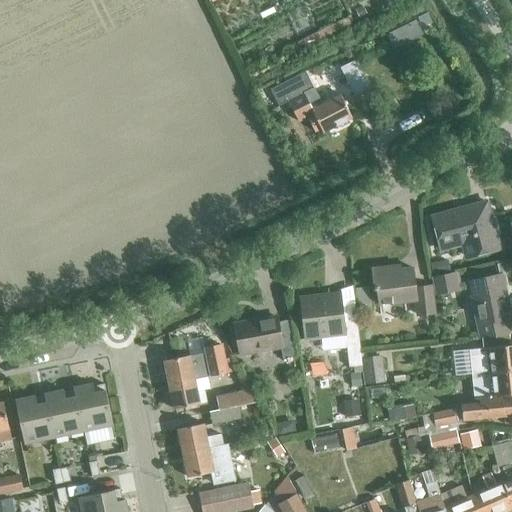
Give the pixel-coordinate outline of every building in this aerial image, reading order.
[(339,68),(353,97),(368,90),(353,61),(339,68)] [(339,94),(312,108),(304,92),(313,88),(305,72),(271,89),(279,105),(287,101),(297,121),(305,117),(313,132),(320,129),(322,133),(351,118),(339,94)] [(478,254),(499,248),(486,202),(432,217),(441,249),(474,240),(478,254)] [(446,260),(433,263),(436,276),(436,277),(448,274),(446,260)] [(412,269),(391,271),(390,267),(372,270),(374,289),(377,289),(380,309),(415,304),(417,316),(433,313),(430,287),(415,289),(412,269)] [(433,278),(437,294),(458,289),(454,273),(433,278)] [(495,334),(495,336),(510,332),(507,318),(511,317),(501,274),(468,281),(480,337),(495,334)] [(356,321),(344,323),(341,292),(300,297),(305,339),(345,334),(348,367),(361,365),(356,321)] [(289,320),(277,322),(276,317),(237,324),(242,354),(280,347),(283,359),(296,357),(289,320)] [(163,359),(168,385),(207,377),(232,372),(225,338),(206,341),(208,351),(163,359)] [(472,374),(491,372),(511,369),(511,344),(469,350),(472,374)] [(362,358),(366,385),(384,382),(380,355),(362,358)] [(501,396),(511,394),(511,369),(491,372),(492,377),(472,379),(474,398),(501,396)] [(362,370),(352,371),(352,384),(362,385),(362,370)] [(207,377),(168,385),(173,409),(199,404),(197,391),(209,389),(207,377)] [(74,387),(83,431),(113,425),(104,384),(92,386),(92,384),(74,387)] [(54,437),(83,431),(74,387),(73,388),(74,390),(64,392),(63,390),(45,393),(54,437)] [(209,411),(212,423),(239,418),(237,406),(257,402),(249,390),(216,397),(219,409),(209,411)] [(24,444),(54,437),(45,393),(44,394),(45,396),(35,398),(34,396),(15,400),(24,444)] [(461,405),(462,420),(508,416),(509,418),(504,419),(504,424),(511,423),(511,394),(501,396),(501,398),(479,400),(479,403),(461,405)] [(344,401),(346,419),(360,417),(358,399),(344,401)] [(0,403),(0,441),(11,439),(3,402),(0,403)] [(387,409),(389,421),(415,416),(412,404),(387,409)] [(459,421),(462,420),(461,405),(456,405),(456,408),(453,409),(453,410),(432,413),(434,426),(435,433),(455,431),(454,423),(459,422),(459,421)] [(183,452),(222,444),(220,434),(207,436),(204,422),(178,427),(183,452)] [(342,429),(346,451),(356,449),(352,427),(342,429)] [(459,434),(463,450),(480,446),(476,430),(459,434)] [(455,431),(435,433),(435,434),(429,435),(431,448),(454,445),(452,432),(455,431)] [(337,432),(311,438),(314,451),(340,446),(337,432)] [(511,440),(493,444),(497,467),(511,463),(511,440)] [(222,444),(183,452),(188,477),(213,471),(215,484),(235,480),(227,443),(222,444)] [(89,462),(92,476),(100,475),(97,461),(89,462)] [(502,483),(511,506),(511,469),(510,465),(502,469),(507,481),(502,483)] [(52,470),(55,484),(70,481),(67,467),(52,470)] [(502,511),(511,508),(511,506),(502,483),(496,485),(491,474),(483,477),(488,489),(477,494),(485,511),(502,511)] [(0,478),(0,493),(22,489),(19,475),(0,478)] [(294,480),(304,498),(314,493),(304,475),(294,480)] [(417,511),(413,496),(409,481),(395,485),(401,508),(403,507),(404,511),(417,511)] [(444,511),(439,495),(435,481),(425,484),(427,492),(413,496),(417,511),(444,511)] [(200,492),(203,511),(225,511),(252,506),(247,482),(200,492)] [(56,488),(59,502),(67,500),(64,486),(56,488)] [(439,495),(444,511),(480,511),(474,495),(466,498),(461,486),(439,495)] [(81,511),(127,511),(125,499),(122,499),(120,488),(79,497),(81,511)] [(277,504),(282,511),(305,511),(296,494),(277,504)] [(379,511),(374,500),(367,503),(370,511),(379,511)]
